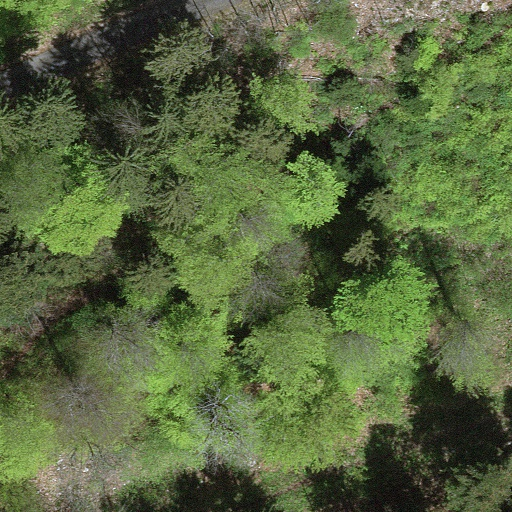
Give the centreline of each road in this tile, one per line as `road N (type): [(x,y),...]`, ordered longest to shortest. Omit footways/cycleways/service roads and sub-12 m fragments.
road 1 (track): [(219,511),(344,442),(511,392)]
road 2 (unclassified): [(190,0),(0,80)]
